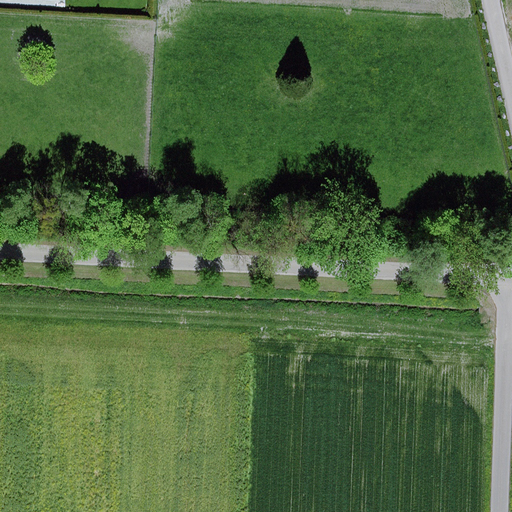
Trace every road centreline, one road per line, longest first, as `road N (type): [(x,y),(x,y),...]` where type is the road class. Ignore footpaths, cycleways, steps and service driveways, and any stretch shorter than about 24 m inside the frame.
road 1 (unclassified): [(0,250),(511,273)]
road 2 (track): [(507,511),(511,389)]
